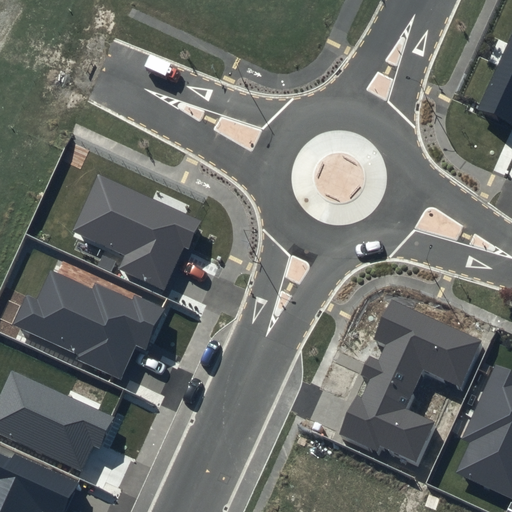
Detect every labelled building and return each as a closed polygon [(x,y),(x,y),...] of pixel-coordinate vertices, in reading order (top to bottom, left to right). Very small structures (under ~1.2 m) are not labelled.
[(511,32),(477,110),(511,125),(511,32)] [(202,220),(98,174),(72,231),(125,255),(119,269),(164,289),(184,247),(189,249),(202,220)] [(92,290),(49,270),(36,298),(26,294),(12,324),(77,354),(75,359),(121,380),(136,346),(146,350),(165,309),(134,294),(132,300),(95,283),(92,290)] [(485,341),(392,299),(374,338),(387,344),(380,360),(370,356),(362,373),(375,379),(365,400),(358,397),(339,439),(375,456),(378,450),(416,468),(438,422),(407,408),(422,375),(461,393),(485,341)] [(511,370),(496,363),(460,438),(468,442),(455,471),(511,498),(511,370)] [(114,417),(11,369),(0,392),(0,435),(80,472),(92,445),(99,448),(114,417)] [(68,511),(81,484),(0,447),(0,511),(42,511),(43,510),(47,511),(68,511)]
